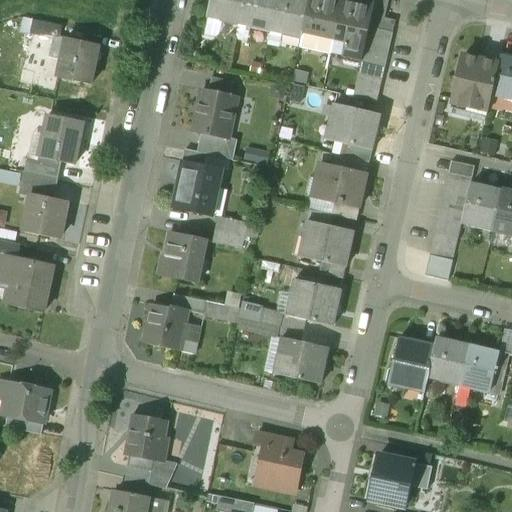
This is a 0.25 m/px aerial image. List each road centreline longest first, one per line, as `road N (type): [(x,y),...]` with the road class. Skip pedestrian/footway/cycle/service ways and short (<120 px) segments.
road 1 (residential): [(172,0),(95,366)]
road 2 (residential): [(444,0),(380,281)]
road 3 (residential): [(343,427),(95,366)]
road 4 (residential): [(380,281),(343,427)]
road 5 (residential): [(95,366),(66,511)]
road 6 (residential): [(511,311),(380,281)]
